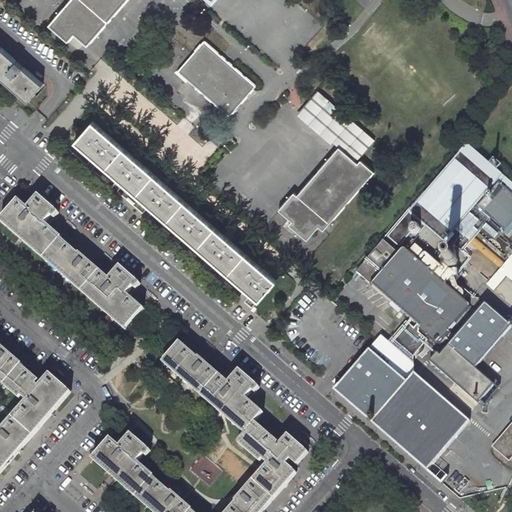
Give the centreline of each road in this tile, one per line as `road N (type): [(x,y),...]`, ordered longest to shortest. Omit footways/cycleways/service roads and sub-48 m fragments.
road 1 (residential): [(363,438),(22,143)]
road 2 (unknown): [(288,264),(64,85)]
road 3 (residential): [(0,300),(99,390),(99,408),(37,479)]
road 4 (unknown): [(363,438),(397,411),(309,331),(279,367)]
